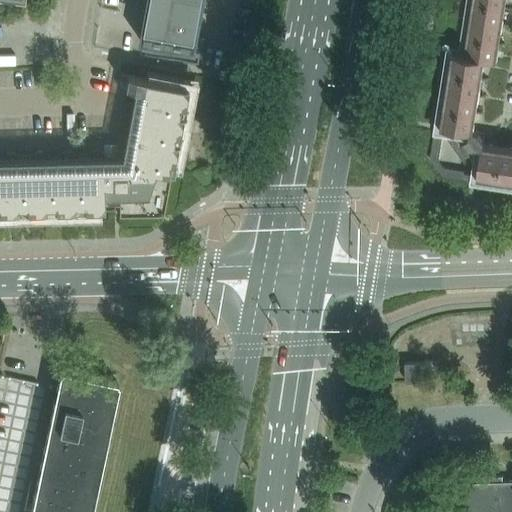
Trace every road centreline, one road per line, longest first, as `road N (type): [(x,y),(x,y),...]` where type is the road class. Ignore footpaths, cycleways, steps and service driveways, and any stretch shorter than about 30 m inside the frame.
road 1 (secondary): [(314,272),(364,0)]
road 2 (secondary): [(315,0),(263,268)]
road 3 (tertiary): [(0,272),(263,268)]
road 4 (secondary): [(263,268),(217,511)]
road 5 (secondary): [(278,511),(314,272)]
road 6 (unclassified): [(511,273),(314,272)]
road 7 (unclassified): [(362,511),(377,471),(417,429),(511,417)]
